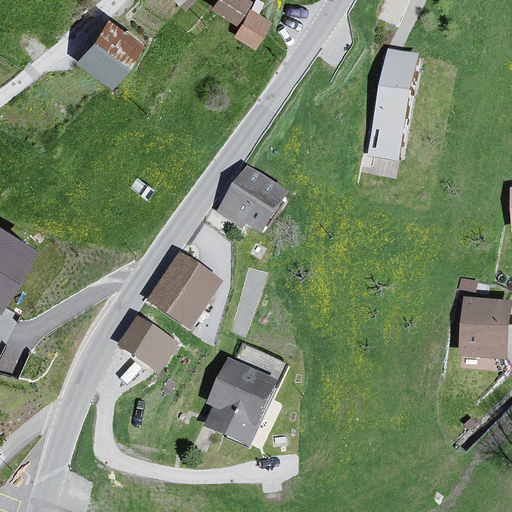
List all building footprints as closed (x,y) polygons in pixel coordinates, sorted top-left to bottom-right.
[(242,16),(247,0),(215,0),(213,6),(242,16)] [(400,22),(409,0),(383,0),(378,13),(400,22)] [(276,22),(253,13),(239,37),(260,51),(276,22)] [(152,45),(110,21),(80,64),(119,89),(152,45)] [(429,60),(390,55),(365,172),(406,177),(429,60)] [(305,201),(253,171),(220,212),(267,247),(305,201)] [(0,222),(0,304),(4,307),(41,251),(0,222)] [(232,292),(185,258),(150,310),(197,340),(232,292)] [(511,309),(471,304),(462,365),(511,366),(511,309)] [(185,347),(141,320),(124,351),(163,380),(185,347)] [(236,365),(213,411),(218,413),(208,433),(260,456),(297,369),(246,347),(236,365)]
